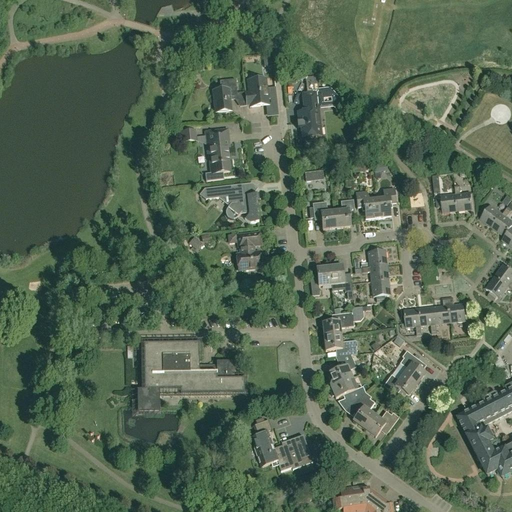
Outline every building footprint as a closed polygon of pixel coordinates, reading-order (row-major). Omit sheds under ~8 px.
[(215,113),(231,112),(229,98),(237,97),(235,81),(219,82),(221,93),(213,94),(215,113)] [(275,88),(266,89),(265,82),(257,83),(257,81),(248,82),(249,94),(245,95),(246,107),(251,106),(251,110),(260,109),(260,106),(268,105),(267,101),(276,100),(275,88)] [(301,140),(306,139),(307,140),(307,141),(308,142),(309,143),(310,143),(311,143),(313,143),(314,142),(314,141),(315,140),(315,139),(315,138),(321,138),(320,129),(319,120),(318,120),(316,107),(320,106),(318,93),(302,95),(304,113),(297,113),(298,124),(300,124),(301,140)] [(180,144),(197,142),(196,131),(179,133),(180,144)] [(230,174),(227,149),(229,149),(227,132),(205,134),(207,151),(209,151),(212,175),(205,176),(206,183),(224,181),(223,174),(230,174)] [(229,205),(230,206),(227,210),(226,211),(226,213),(226,215),(226,216),(227,218),(228,219),(230,220),(231,220),(233,221),(234,220),(236,220),(237,218),(241,215),(242,215),(249,215),(249,216),(245,221),(250,225),(259,224),(255,197),(243,198),(242,189),(231,190),(230,187),(204,190),(205,201),(228,199),(229,205)] [(454,188),(455,196),(457,213),(472,212),(470,194),(460,196),(459,187),(454,188)] [(383,201),(376,202),(378,220),(390,218),(390,210),(390,207),(396,206),(394,190),(382,191),(383,201)] [(378,220),(376,202),(368,203),(367,193),(355,194),(357,210),(363,210),(363,213),(364,213),(364,221),(378,220)] [(457,213),(455,196),(440,198),(441,201),(436,201),(437,210),(442,209),(442,215),(457,213)] [(341,213),(334,213),(336,230),(350,229),(349,219),(355,218),(353,202),(340,203),(341,213)] [(336,230),(334,213),(327,214),(326,204),(312,206),(314,220),(321,219),(322,232),(336,230)] [(492,230),(502,216),(490,207),(488,210),(485,207),(480,214),(483,216),(480,221),(492,230)] [(507,209),(502,216),(492,230),(504,239),(511,227),(511,223),(506,219),(511,212),(507,209)] [(511,227),(504,239),(501,242),(511,249),(511,227)] [(236,256),(238,272),(261,270),(259,254),(254,254),(253,247),(261,246),(260,234),(237,237),(238,249),(240,249),(240,256),(236,256)] [(367,254),(369,269),(387,267),(385,252),(379,252),(379,248),(370,249),(371,253),(367,254)] [(511,272),(503,266),(494,278),(508,288),(511,290),(511,284),(511,283),(511,272)] [(343,280),(342,267),(329,269),(331,287),(332,293),(345,291),(345,294),(352,293),(351,279),(343,280)] [(387,267),(369,269),(361,270),(361,275),(370,274),(371,284),(388,282),(387,267)] [(331,287),(329,269),(316,270),(318,283),(310,283),(312,298),(323,297),(322,292),(319,292),(318,288),(331,287)] [(499,301),(508,288),(494,278),(485,290),(490,294),(487,297),(494,302),(497,299),(499,301)] [(390,297),(388,282),(371,284),(373,299),(376,299),(376,303),(385,302),(384,298),(390,297)] [(453,299),(448,300),(451,325),(466,323),(464,306),(454,307),(453,299)] [(451,325),(448,300),(443,300),(443,308),(434,309),(436,326),(451,325)] [(353,328),(353,323),(360,323),(363,319),(362,313),(370,312),(370,308),(354,310),(351,313),(351,315),(332,317),(332,324),(322,325),(324,339),(341,337),(340,330),(353,328)] [(436,326),(434,309),(419,311),(421,328),(431,327),(432,335),(437,335),(436,326)] [(421,328),(419,311),(404,312),(406,330),(416,329),(417,337),(422,336),(421,328)] [(355,343),(350,343),(342,344),(341,337),(324,339),(325,353),(335,352),(336,359),(351,357),(357,356),(356,349),(357,348),(357,344),(355,343)] [(161,397),(245,395),(245,380),(235,380),(235,378),(235,363),(236,363),(236,362),(215,362),(215,364),(217,364),(216,368),(199,368),(199,364),(199,345),(159,346),(159,341),(141,342),(142,353),(143,353),(144,391),(135,390),(136,416),(161,415),(161,397)] [(407,371),(403,376),(417,386),(425,375),(415,367),(419,362),(407,353),(402,359),(404,360),(400,365),(407,371)] [(356,369),(351,357),(336,359),(341,370),(329,375),(334,387),(352,379),(349,372),(356,369)] [(408,398),(417,386),(403,376),(399,382),(391,377),(383,388),(396,397),(400,392),(408,398)] [(361,390),(357,391),(352,379),(334,387),(330,388),(336,401),(347,396),(351,406),(352,407),(364,397),(361,390)] [(511,383),(504,388),(507,393),(498,397),(496,394),(494,393),(483,398),(483,401),(485,405),(457,419),(488,477),(498,472),(502,480),(511,474),(511,383)] [(366,395),(364,397),(352,407),(360,413),(353,423),(364,431),(374,417),(369,413),(374,405),(370,401),(371,399),(366,395)] [(380,421),(374,417),(364,431),(376,439),(383,429),(388,433),(399,419),(392,415),(391,417),(386,413),(380,421)] [(278,464),(273,450),(267,434),(273,432),(269,422),(254,427),(257,437),(252,439),(262,469),(278,464)] [(313,465),(305,442),(303,438),(294,445),(295,447),(292,448),(290,442),(281,445),(282,447),(273,450),(278,464),(281,474),(292,470),(293,472),(313,465)] [(364,511),(369,489),(362,490),(362,487),(346,489),(347,493),(340,494),(341,500),(333,502),(334,511),(336,511),(343,511),(342,511),(364,511)] [(392,511),(392,506),(369,489),(364,511),(392,511)]
